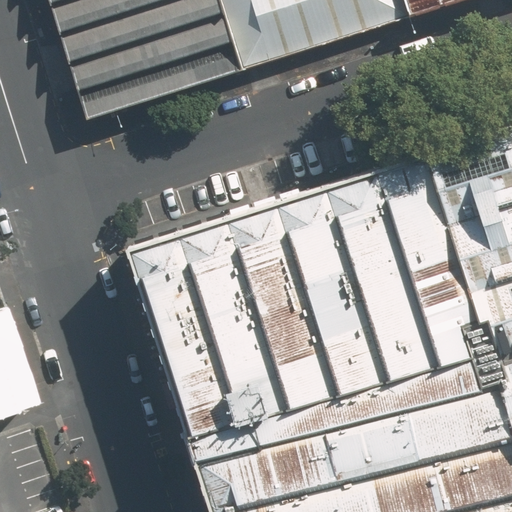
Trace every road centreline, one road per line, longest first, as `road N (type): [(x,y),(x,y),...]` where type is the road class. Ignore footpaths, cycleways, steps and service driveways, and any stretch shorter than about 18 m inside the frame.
road 1 (residential): [(511,47),(36,192)]
road 2 (residential): [(137,511),(36,192)]
road 3 (residential): [(36,192),(0,76)]
